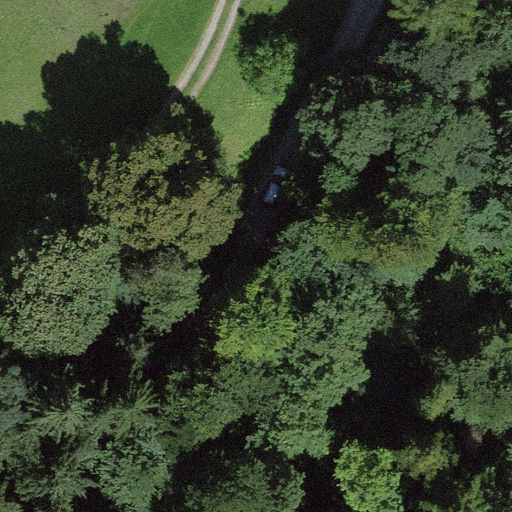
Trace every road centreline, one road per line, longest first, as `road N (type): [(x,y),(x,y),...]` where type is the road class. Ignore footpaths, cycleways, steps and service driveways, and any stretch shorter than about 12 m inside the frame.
road 1 (track): [(370,0),(262,211),(85,511)]
road 2 (track): [(231,0),(217,48),(159,138),(0,283)]
